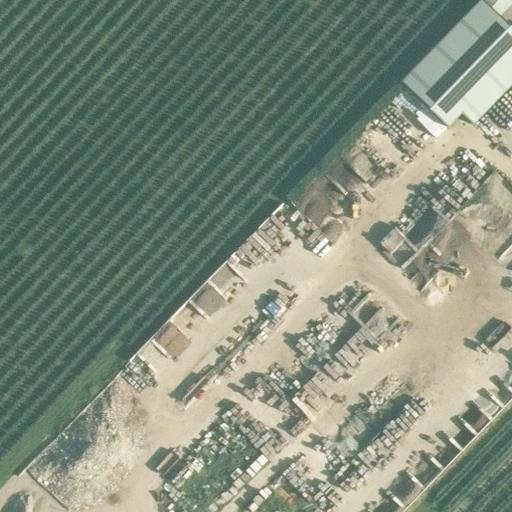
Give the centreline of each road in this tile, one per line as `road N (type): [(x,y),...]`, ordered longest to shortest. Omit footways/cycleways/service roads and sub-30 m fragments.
road 1 (unknown): [(354,252),(434,145),(474,139),(511,163)]
road 2 (unknown): [(354,252),(227,382)]
road 3 (unknown): [(432,313),(309,431)]
